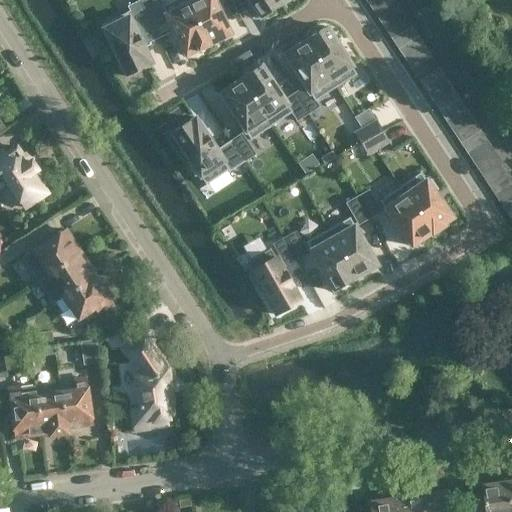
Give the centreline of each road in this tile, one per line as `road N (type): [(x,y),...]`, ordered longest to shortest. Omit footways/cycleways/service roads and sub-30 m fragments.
road 1 (residential): [(221,358),(334,323),(473,238),(474,212),(336,1)]
road 2 (residential): [(221,358),(0,22)]
road 3 (residential): [(235,463),(511,426)]
road 4 (residential): [(0,498),(235,463)]
road 5 (residential): [(336,1),(151,105)]
